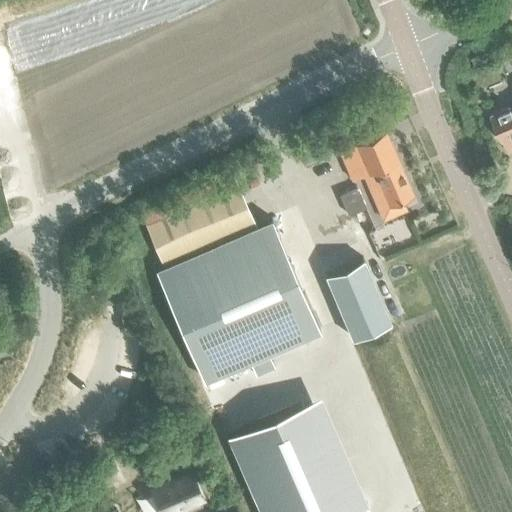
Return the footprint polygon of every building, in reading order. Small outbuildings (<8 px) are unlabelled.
[(493,55),(502,72),(511,67),(511,66),(504,50),(493,55)] [(472,58),(475,65),(482,61),(479,54),(472,58)] [(511,103),(490,114),(501,139),(502,139),(507,151),(511,149),(511,103)] [(385,128),(338,148),(351,179),(364,174),(383,218),(405,209),(401,198),(412,193),(385,128)] [(327,140),(318,143),(321,151),(330,147),(327,140)] [(299,151),(304,163),(323,155),(321,151),(318,143),(299,151)] [(237,182),(144,222),(161,263),(254,221),(237,182)] [(339,193),(347,214),(364,207),(355,186),(339,193)] [(204,378),(247,359),(254,376),(274,367),(267,351),(320,327),(270,214),(154,266),(204,378)] [(365,256),(324,273),(352,339),(393,321),(365,256)] [(301,400),(226,432),(261,511),(345,511),(349,511),(301,400)] [(191,471),(151,488),(161,511),(164,511),(185,503),(188,510),(201,504),(198,497),(202,496),(191,471)]
